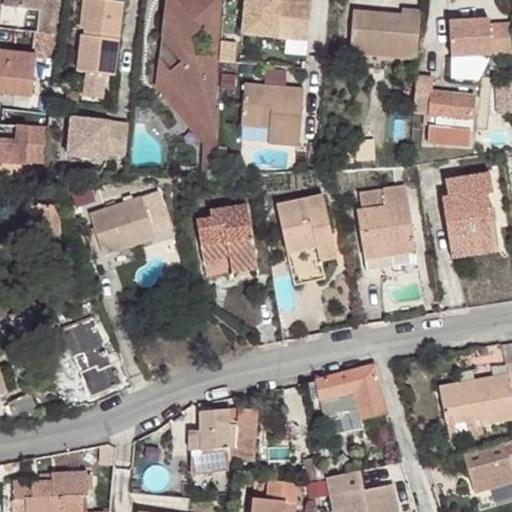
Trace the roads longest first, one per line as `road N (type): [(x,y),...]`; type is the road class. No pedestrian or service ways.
road 1 (residential): [(511,312),(193,380),(95,425),(0,445)]
road 2 (unknown): [(378,341),(439,511)]
